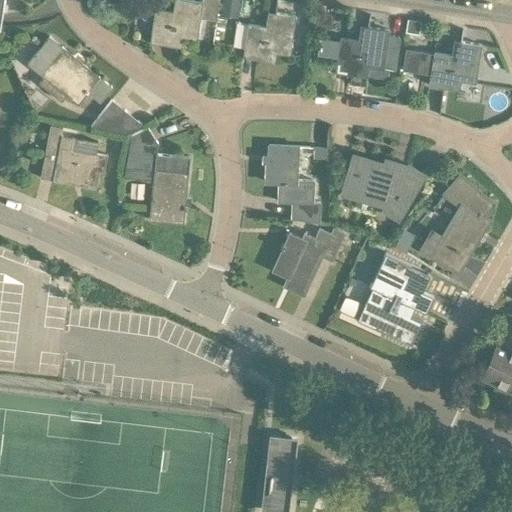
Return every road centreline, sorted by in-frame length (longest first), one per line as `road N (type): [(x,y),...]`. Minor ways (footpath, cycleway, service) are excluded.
road 1 (residential): [(484,146),(426,126),(291,108),(243,110),(218,121)]
road 2 (residential): [(201,304),(422,406)]
road 3 (residential): [(0,212),(201,304)]
road 4 (residential): [(218,121),(86,35),(69,0)]
road 5 (residential): [(422,406),(511,235)]
road 6 (residential): [(201,304),(227,210),(229,168),(218,121)]
